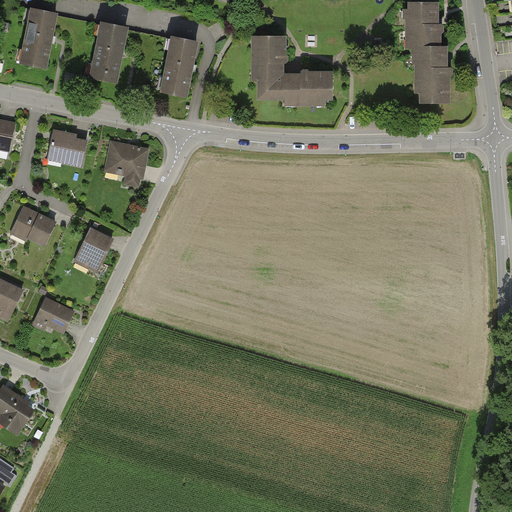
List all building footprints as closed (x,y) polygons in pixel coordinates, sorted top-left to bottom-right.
[(438,3),(405,4),(405,26),(405,48),(411,48),(441,47),(441,25),(438,25),(438,3)] [(21,65),(45,71),(58,15),(33,9),(21,65)] [(93,77),(115,82),(127,29),(105,24),(93,77)] [(161,90),(185,96),(197,44),(172,38),(161,90)] [(285,38),(254,38),(254,72),(259,72),(259,99),(294,99),(294,105),(317,105),(317,99),(333,99),(333,75),(306,74),(285,74),(285,58),(285,38)] [(441,47),(411,48),(412,69),(414,68),(414,94),(420,94),(420,104),(450,103),(450,68),(446,68),(446,47),(441,47)] [(16,124),(0,120),(0,150),(10,152),(16,124)] [(49,162),(83,168),(88,141),(77,139),(78,135),(55,130),(49,162)] [(113,141),(107,170),(125,174),(123,185),(139,188),(147,148),(113,141)] [(58,223),(23,206),(10,232),(45,249),(58,223)] [(97,275),(115,239),(92,228),(74,263),(97,275)] [(25,291),(0,278),(0,317),(9,322),(25,291)] [(75,314),(47,300),(36,321),(64,335),(75,314)] [(36,410),(4,387),(0,391),(0,416),(1,417),(0,417),(0,424),(17,436),(36,410)] [(14,468),(0,458),(0,478),(11,486),(18,477),(12,472),(14,468)]
